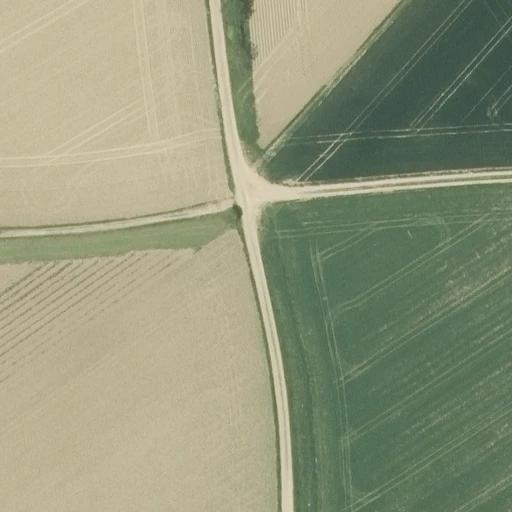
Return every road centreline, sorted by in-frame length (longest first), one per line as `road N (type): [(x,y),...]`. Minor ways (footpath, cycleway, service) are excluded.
road 1 (track): [(285,511),(275,353),(243,200)]
road 2 (track): [(243,200),(511,181)]
road 3 (track): [(243,200),(76,229),(0,233)]
road 4 (track): [(214,0),(243,200)]
